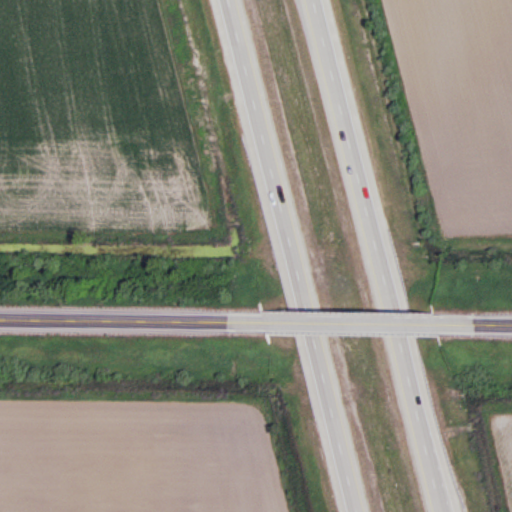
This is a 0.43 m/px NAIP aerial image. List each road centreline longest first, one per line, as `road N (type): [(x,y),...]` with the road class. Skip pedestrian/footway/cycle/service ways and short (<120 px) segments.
road 1 (motorway): [(446,511),(318,0)]
road 2 (motorway): [(224,0),(352,511)]
road 3 (residential): [(0,317),(274,320)]
road 4 (residential): [(274,320),(462,323)]
